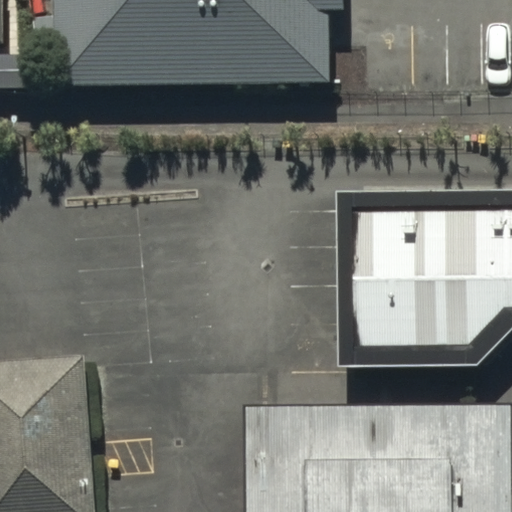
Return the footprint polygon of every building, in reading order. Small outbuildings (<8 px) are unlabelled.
[(0,0),(0,52),(9,53),(8,0),(0,0)] [(328,0),(57,0),(58,86),(329,84),(328,0)] [(511,189),(336,192),(338,367),(475,365),(511,326),(511,325),(511,189)] [(0,511),(96,511),(85,368),(0,374),(0,511)] [(511,511),(511,404),(242,407),(243,511),(511,511)]
